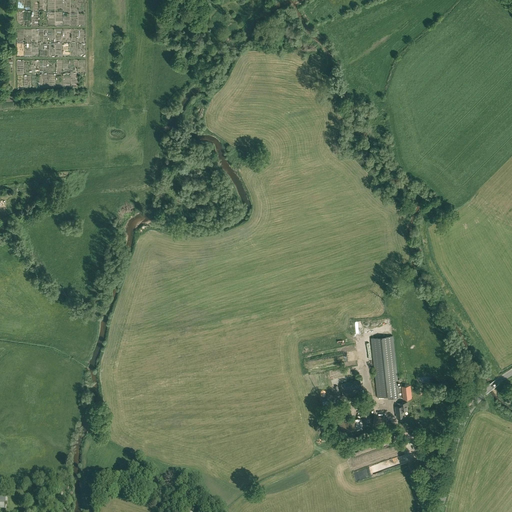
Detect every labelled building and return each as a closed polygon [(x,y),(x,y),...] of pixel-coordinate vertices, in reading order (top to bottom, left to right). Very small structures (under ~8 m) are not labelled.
[(372,338),(375,366),(378,397),(399,395),(396,364),(393,336),(390,336),(390,333),(387,333),(387,332),(380,333),(379,332),(377,332),(377,334),(373,335),(374,336),(373,336),(373,338),(372,338)] [(360,380),(341,384),(344,397),(362,394),(360,380)] [(412,398),(410,385),(402,386),(403,399),(412,398)] [(397,417),(404,416),(404,410),(408,410),(407,402),(397,403),(398,406),(395,406),(395,411),(396,411),(397,417)] [(370,421),(368,409),(361,410),(364,423),(370,421)] [(341,420),(342,430),(362,429),(361,419),(341,420)] [(364,473),(367,472),(368,475),(378,472),(376,467),(361,471),(362,476),(365,475),(364,473)]
